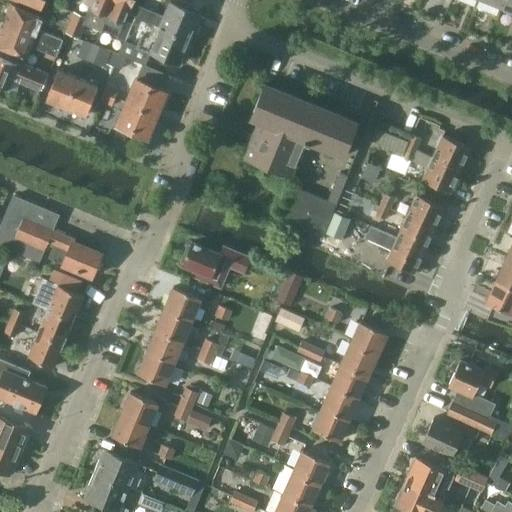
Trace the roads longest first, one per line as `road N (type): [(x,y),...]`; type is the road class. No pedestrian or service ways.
road 1 (residential): [(28,511),(131,265),(155,240),(179,181),(178,150),(234,8)]
road 2 (residential): [(353,511),(511,157)]
road 3 (residential): [(234,8),(248,34),(511,143)]
road 4 (residential): [(511,73),(328,0)]
